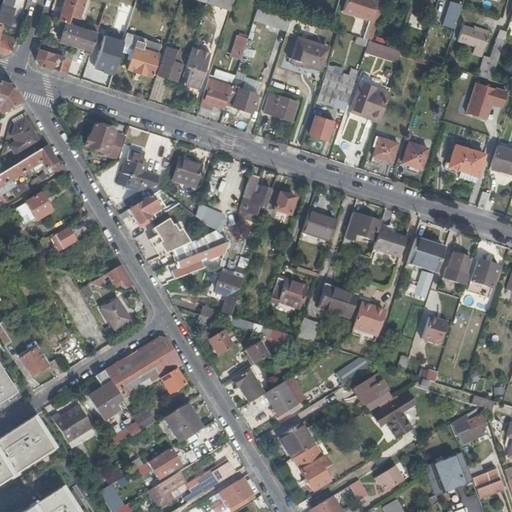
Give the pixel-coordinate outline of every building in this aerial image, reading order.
[(65,0),(64,5),(61,13),(71,16),(78,19),(81,12),(87,14),(91,0),(65,0)] [(230,11),(233,0),(206,0),(206,3),(223,8),(230,11)] [(382,9),(384,0),(343,0),(341,10),(367,19),(361,38),(363,39),(368,40),(371,42),(382,9)] [(455,29),(462,4),(449,1),(442,25),(455,29)] [(11,7),(1,4),(0,7),(0,23),(5,25),(11,7)] [(286,32),(291,16),(259,5),(253,22),(286,32)] [(297,18),(300,19),(305,20),(307,15),(293,10),(291,16),(297,18)] [(85,21),(87,14),(81,12),(78,19),(85,21)] [(59,21),(65,23),(68,24),(71,16),(61,13),(59,21)] [(291,16),(286,32),(294,35),(300,19),(297,18),(291,16)] [(85,52),(90,54),(91,49),(95,37),(96,33),(90,31),(68,24),(65,23),(59,40),(68,44),(75,46),(79,47),(86,49),(85,52)] [(0,34),(3,26),(0,24),(0,54),(5,56),(12,52),(16,40),(0,35),(0,34)] [(90,31),(96,33),(98,26),(92,24),(90,31)] [(473,29),(462,26),(457,42),(474,48),(472,55),(481,58),(489,32),(473,27),(473,29)] [(489,57),(484,55),(478,75),(489,78),(505,32),(497,30),(489,57)] [(132,50),(131,56),(127,69),(150,77),(160,45),(125,34),(121,47),(132,50)] [(228,55),(240,59),(248,38),(236,34),(228,55)] [(39,66),(66,75),(71,60),(63,57),(65,50),(54,47),(56,41),(43,37),(39,48),(35,60),(39,66)] [(95,37),(91,49),(100,52),(104,40),(95,37)] [(354,42),(366,46),(368,40),(363,39),(361,38),(356,37),(354,42)] [(320,70),(326,48),(298,39),(290,64),(308,70),(310,67),(320,70)] [(400,56),(401,51),(398,50),(395,49),(378,44),(376,49),(400,56)] [(119,52),(131,56),(132,50),(121,47),(119,52)] [(158,70),(157,74),(176,80),(182,64),(176,62),(179,51),(165,47),(158,70)] [(186,64),(185,66),(191,68),(186,83),(199,88),(207,61),(189,55),(186,64)] [(235,69),(229,67),(226,75),(233,77),(235,69)] [(335,99),(347,102),(358,71),(351,69),(348,78),(326,71),(320,89),(316,101),(333,107),(335,99)] [(242,82),(234,79),(233,82),(232,85),(226,105),(251,113),(257,95),(244,91),(244,88),(241,87),(242,82)] [(213,103),(225,107),(226,105),(232,85),(230,84),(228,88),(210,81),(204,100),(201,100),(199,105),(211,109),(213,103)] [(505,91),(475,82),(465,112),(484,118),(489,103),(500,106),(505,91)] [(368,118),(378,121),(383,107),(384,103),(357,92),(360,83),(358,83),(355,94),(356,94),(351,110),(369,115),(368,118)] [(357,92),(384,103),(386,97),(378,94),(379,90),(368,86),(360,83),(357,92)] [(11,88),(0,84),(0,115),(20,103),(11,88)] [(269,93),(263,112),(291,121),(297,102),(269,93)] [(333,107),(345,110),(347,102),(335,99),(333,107)] [(367,122),(368,118),(369,115),(351,110),(349,116),(367,122)] [(333,118),(316,112),(309,134),(326,140),(333,118)] [(12,120),(15,126),(25,120),(22,115),(12,120)] [(20,163),(36,153),(33,147),(37,144),(32,135),(34,134),(25,120),(15,126),(12,136),(17,143),(10,146),(20,163)] [(114,134),(114,133),(94,126),(90,138),(87,137),(84,146),(110,155),(110,158),(115,159),(116,157),(117,157),(123,137),(114,134)] [(392,162),(398,143),(376,136),(373,147),(375,148),(373,156),(392,162)] [(427,148),(409,142),(402,163),(421,168),(427,148)] [(471,178),(473,172),(476,173),(482,152),(454,142),(447,163),(457,167),(455,173),(471,178)] [(508,148),(496,144),(488,167),(511,174),(511,163),(504,160),(508,148)] [(55,160),(47,147),(36,153),(20,163),(5,172),(0,175),(0,188),(41,164),(50,177),(62,170),(55,160)] [(146,173),(147,168),(141,166),(142,163),(145,155),(130,151),(127,161),(126,161),(122,174),(130,176),(130,178),(132,179),(130,185),(138,187),(138,189),(149,192),(156,187),(160,177),(146,173)] [(195,187),(202,168),(178,160),(172,179),(195,187)] [(267,209),(272,192),(256,186),(258,180),(250,177),(243,198),(245,198),(241,211),(245,212),(245,213),(257,217),(260,207),(267,209)] [(14,191),(16,194),(20,192),(24,189),(29,187),(27,183),(14,191)] [(488,191),(481,189),(476,205),(483,207),(488,191)] [(279,194),(272,192),(267,209),(265,215),(283,222),(285,215),(290,217),(292,210),(295,211),(296,207),(293,206),(295,199),(280,194),(279,194)] [(166,209),(157,193),(129,210),(138,225),(146,221),(148,224),(161,216),(166,209)] [(7,200),(12,197),(11,195),(0,201),(0,203),(3,202),(5,205),(9,203),(7,200)] [(50,212),(40,195),(25,204),(26,205),(35,221),(50,212)] [(26,205),(19,210),(28,225),(35,221),(26,205)] [(218,232),(224,214),(207,207),(202,220),(218,232)] [(310,209),(302,233),(324,240),(331,218),(318,214),(319,212),(310,209)] [(255,224),(257,217),(245,213),(243,219),(255,224)] [(227,215),(224,214),(218,232),(220,234),(227,215)] [(381,224),(353,215),(345,239),(354,242),(356,236),(375,242),(381,224)] [(149,241),(159,257),(170,252),(190,243),(182,230),(178,232),(174,226),(173,226),(168,220),(152,230),(156,237),(149,241)] [(77,241),(69,228),(52,238),(59,251),(77,241)] [(401,259),(408,237),(395,233),(394,236),(388,234),(389,231),(381,228),(373,250),(378,252),(401,259)] [(190,243),(170,252),(175,264),(195,256),(210,250),(228,243),(214,232),(190,243)] [(418,240),(414,239),(406,261),(435,271),(442,248),(439,247),(435,258),(414,251),(418,240)] [(414,251),(435,258),(439,247),(418,240),(414,251)] [(213,258),(225,253),(228,243),(210,250),(213,258)] [(239,256),(241,244),(234,243),(232,255),(239,256)] [(36,247),(19,257),(25,259),(30,261),(40,255),(36,247)] [(195,256),(198,264),(213,258),(210,250),(195,256)] [(400,262),(401,259),(378,252),(375,259),(398,267),(400,262)] [(450,256),(448,265),(444,276),(464,283),(468,272),(465,272),(470,258),(452,252),(450,256)] [(195,256),(175,264),(178,272),(198,264),(195,256)] [(491,287),(497,266),(477,259),(470,281),(491,287)] [(132,285),(120,266),(99,279),(102,284),(106,281),(112,278),(116,285),(120,287),(124,284),(127,288),(132,285)] [(237,268),(235,273),(245,276),(246,271),(237,268)] [(226,293),(229,294),(230,290),(237,292),(237,289),(240,290),(245,276),(235,273),(234,277),(222,273),(216,292),(225,295),(226,293)] [(278,279),(309,289),(310,286),(279,276),(278,279)] [(102,284),(99,279),(89,285),(101,288),(102,284)] [(278,279),(271,302),(280,305),(281,303),(302,310),(309,289),(278,279)] [(80,290),(86,300),(93,296),(87,285),(80,290)] [(318,311),(350,321),(357,299),(334,291),(333,296),(324,293),(327,286),(325,285),(322,295),(323,295),(318,311)] [(334,291),(357,299),(358,296),(327,286),(324,293),(333,296),(334,291)] [(230,318),(231,318),(231,317),(237,299),(240,290),(237,289),(237,292),(230,290),(229,294),(228,296),(221,315),(230,318)] [(237,299),(231,317),(235,318),(241,301),(237,299)] [(59,323),(67,317),(56,300),(48,305),(59,323)] [(129,321),(117,301),(102,310),(114,330),(129,321)] [(363,306),(354,331),(378,338),(385,315),(373,311),(373,309),(363,306)] [(221,315),(220,314),(218,321),(228,325),(230,318),(221,315)] [(209,327),(211,319),(199,315),(197,323),(209,327)] [(437,343),(445,321),(427,315),(420,337),(437,343)] [(228,325),(260,335),(262,328),(231,318),(230,318),(228,325)] [(299,339),(314,344),(320,328),(304,323),(299,339)] [(289,337),(262,328),(260,335),(287,344),(289,337)] [(378,338),(354,331),(352,337),(376,344),(378,338)] [(232,348),(223,332),(208,341),(218,357),(232,348)] [(73,351),(62,334),(49,342),(59,359),(73,351)] [(7,338),(1,341),(13,359),(19,355),(14,348),(13,348),(7,338)] [(159,338),(104,372),(118,395),(122,401),(124,400),(132,396),(182,365),(166,340),(159,338)] [(253,366),(267,358),(259,343),(245,352),(253,366)] [(25,365),(29,373),(32,376),(33,376),(34,377),(39,374),(38,373),(47,367),(36,349),(21,358),(25,365)] [(408,355),(400,353),(395,370),(403,372),(408,355)] [(19,369),(24,376),(29,373),(25,365),(19,369)] [(425,371),(417,368),(414,375),(422,378),(427,380),(433,382),(436,371),(427,367),(425,371)] [(349,372),(354,379),(361,375),(356,368),(349,372)] [(437,369),(436,371),(433,382),(452,388),(457,375),(437,369)] [(169,394),(185,384),(176,370),(160,379),(169,394)] [(249,404),(264,395),(248,370),(232,380),(237,389),(239,387),(249,404)] [(354,380),(354,379),(349,372),(348,370),(338,376),(344,385),(354,380)] [(0,403),(14,394),(0,371),(0,403)] [(104,372),(97,376),(104,388),(93,394),(95,396),(90,399),(102,420),(117,410),(115,406),(111,399),(118,395),(104,372)] [(377,383),(382,380),(377,373),(372,376),(377,383)] [(379,405),(390,398),(386,392),(388,391),(382,380),(377,383),(372,376),(352,388),(367,412),(379,405)] [(418,384),(425,386),(427,380),(422,378),(419,380),(418,384)] [(299,409),(283,384),(265,395),(274,409),(280,418),(281,420),(299,409)] [(503,395),(502,387),(494,388),(494,396),(503,395)] [(111,399),(115,406),(122,401),(118,395),(111,399)] [(406,395),(399,399),(396,395),(390,398),(379,405),(382,409),(370,417),(377,428),(384,424),(395,440),(411,429),(401,413),(414,405),(406,395)] [(132,396),(124,400),(127,406),(135,401),(132,396)] [(249,404),(243,408),(249,418),(255,414),(249,404)] [(200,430),(185,405),(163,418),(179,443),(187,438),(200,430)] [(58,415),(51,419),(67,443),(90,429),(90,428),(77,408),(60,418),(58,415)] [(149,409),(133,418),(136,424),(141,431),(157,422),(149,409)] [(277,420),(280,418),(274,409),(271,411),(277,420)] [(463,414),(449,423),(454,435),(457,434),(461,444),(486,434),(478,416),(465,421),(463,414)] [(0,511),(0,484),(40,459),(53,450),(32,417),(0,437),(0,511),(75,511),(60,488),(21,511),(0,511)] [(298,423),(277,436),(291,459),(292,458),(315,444),(319,442),(309,426),(302,430),(298,423)] [(135,425),(107,442),(111,449),(141,431),(136,424),(135,425)] [(207,426),(200,430),(187,438),(191,445),(212,433),(207,426)] [(90,429),(67,443),(71,448),(94,435),(90,429)] [(111,449),(107,442),(89,453),(93,460),(111,449)] [(323,455),(322,456),(315,444),(292,458),(313,491),(329,481),(321,469),(328,464),(323,455)] [(181,466),(170,448),(147,462),(158,480),(181,466)] [(442,495),(473,483),(467,468),(461,454),(431,465),(442,495)] [(209,489),(235,473),(229,463),(198,482),(198,483),(189,489),(192,494),(184,499),(187,503),(209,489)] [(477,464),(467,468),(473,483),(478,497),(502,489),(493,465),(480,470),(477,464)] [(384,491),(402,481),(393,466),(374,478),(378,485),(380,483),(384,491)] [(185,482),(179,472),(149,491),(159,508),(174,499),(169,492),(185,482)] [(243,488),(238,480),(216,494),(226,510),(248,496),(243,488)] [(357,480),(348,485),(358,501),(367,496),(357,480)] [(405,503),(420,497),(417,490),(403,496),(405,503)] [(343,511),(341,509),(339,511),(330,496),(310,509),(311,511),(343,511)] [(386,511),(403,511),(396,500),(383,507),(386,511)] [(453,511),(465,511),(463,501),(451,503),(453,511)]
